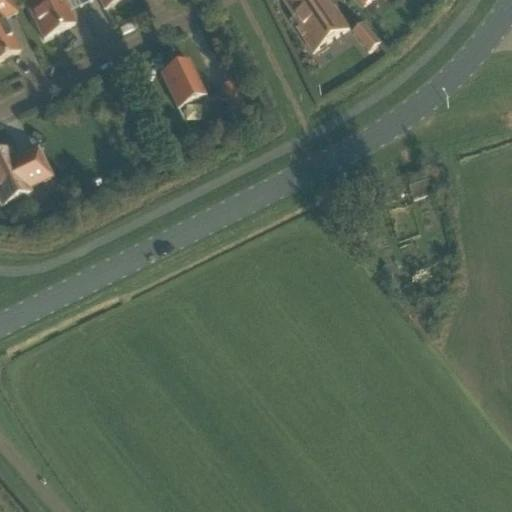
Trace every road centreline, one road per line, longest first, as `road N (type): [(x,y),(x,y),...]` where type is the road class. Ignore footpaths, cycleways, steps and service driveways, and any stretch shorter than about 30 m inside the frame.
road 1 (secondary): [(0,327),(380,140),(456,72),(511,3)]
road 2 (residential): [(0,111),(232,0)]
